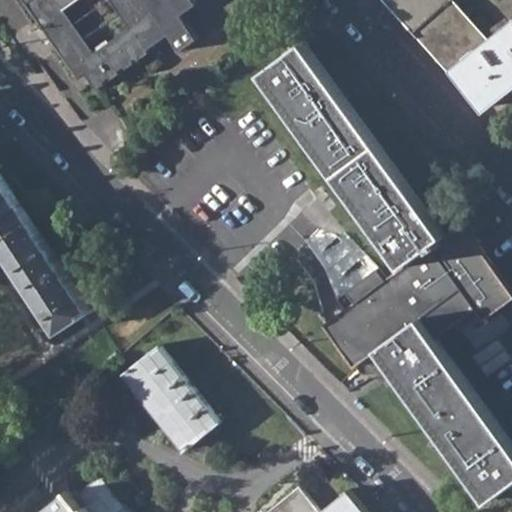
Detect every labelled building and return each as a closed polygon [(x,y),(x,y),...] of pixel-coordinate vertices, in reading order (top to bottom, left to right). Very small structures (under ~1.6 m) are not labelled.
[(26,0),(33,9),(45,0),(121,0),(138,22),(97,51),(82,63),(86,70),(99,88),(108,81),(105,79),(111,75),(113,78),(122,72),(120,69),(127,64),(128,67),(138,61),(136,58),(142,54),(143,57),(152,51),(150,48),(170,34),(181,50),(200,37),(187,18),(202,7),(196,0),(192,0),(191,0),(26,0)] [(45,0),(33,9),(74,67),(82,63),(97,51),(67,7),(62,0),(45,0)] [(511,92),(511,27),(491,45),(450,0),(384,0),(482,108),(486,103),(492,109),(511,92)] [(369,357),(481,508),(511,485),(511,458),(419,319),(464,293),(485,318),(511,299),(511,287),(465,225),(449,235),(309,42),(266,71),(276,85),(341,174),(407,265),(326,324),(357,365),(369,357)] [(80,75),(86,70),(82,63),(74,67),(80,75)] [(0,242),(60,333),(93,312),(0,171),(0,242)] [(127,373),(187,451),(224,422),(161,346),(127,373)] [(368,511),(352,492),(327,511),(322,511),(302,488),(273,511),(129,511),(127,509),(97,472),(46,511),(368,511)]
